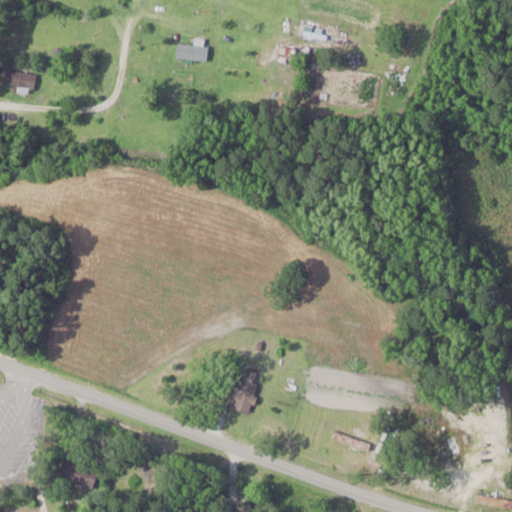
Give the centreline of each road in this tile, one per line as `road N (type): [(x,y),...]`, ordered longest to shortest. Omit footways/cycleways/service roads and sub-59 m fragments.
road 1 (residential): [(0,364),(409,511)]
road 2 (residential): [(0,106),(114,112),(124,18),(134,0)]
